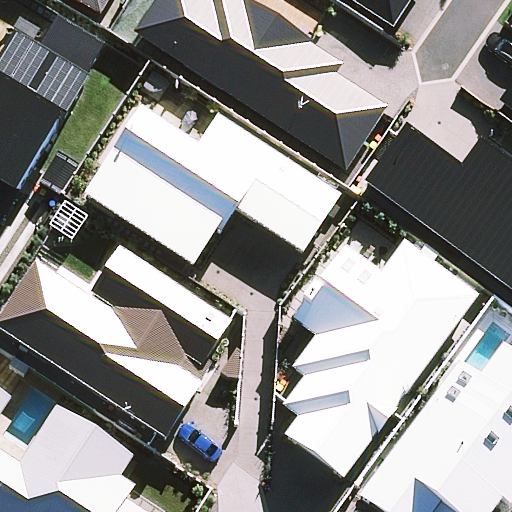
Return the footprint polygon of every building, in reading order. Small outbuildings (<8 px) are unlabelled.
[(67,0),(100,20),(111,0),(67,0)] [(158,0),(136,36),(344,175),(386,113),(335,79),(342,67),(308,49),(311,45),(243,1),(238,4),(231,0),(158,0)] [(339,0),(390,34),(412,0),(339,0)] [(82,86),(100,51),(57,25),(36,58),(13,45),(0,65),(0,228),(86,89),(82,86)] [(511,88),(499,106),(511,115),(511,88)] [(140,112),(81,201),(190,272),(213,238),(218,241),(235,216),(302,259),(340,201),(217,121),(198,150),(140,112)] [(402,130),(360,186),(511,297),(511,170),(478,145),(458,172),(402,130)] [(342,485),(476,301),(401,246),(378,277),(342,252),(289,325),(314,342),(289,372),(301,382),(278,411),(295,422),(280,443),(342,485)] [(462,367),(358,500),(373,511),(496,511),(502,504),(508,508),(511,503),(511,355),(504,349),(485,383),(462,367)] [(0,511),(125,511),(124,511),(133,497),(117,487),(133,462),(56,412),(16,473),(0,462),(0,421),(8,409),(0,403),(0,511)]
